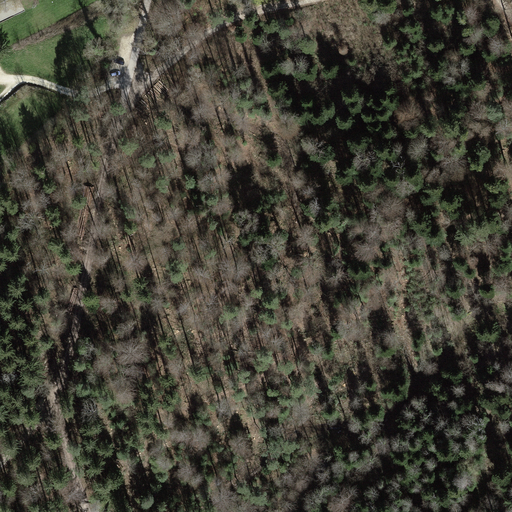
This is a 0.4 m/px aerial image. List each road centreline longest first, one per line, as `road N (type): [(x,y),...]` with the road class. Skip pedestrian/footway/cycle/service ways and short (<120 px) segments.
road 1 (track): [(116,133),(53,412)]
road 2 (track): [(125,78),(151,77),(208,27),(140,31)]
road 3 (track): [(0,79),(82,94),(125,78)]
